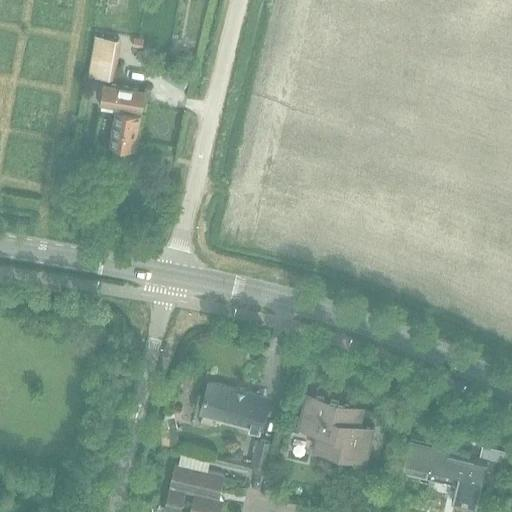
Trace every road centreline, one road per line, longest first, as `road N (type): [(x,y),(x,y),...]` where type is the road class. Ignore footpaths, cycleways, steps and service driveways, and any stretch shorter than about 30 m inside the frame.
road 1 (tertiary): [(511,391),(319,308),(170,275)]
road 2 (unclassified): [(170,275),(239,0)]
road 3 (unclassified): [(111,511),(170,275)]
road 4 (tertiary): [(170,275),(0,245)]
